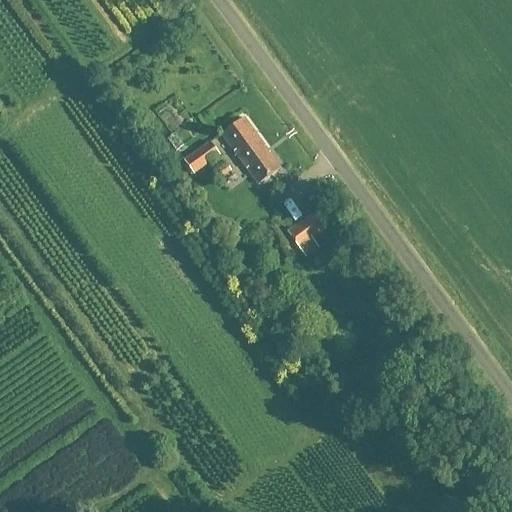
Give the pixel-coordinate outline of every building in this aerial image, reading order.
[(243,120),(220,136),(257,187),(279,170),(243,120)] [(218,157),(209,144),(183,163),(193,176),(218,157)] [(229,172),(224,164),(212,173),(218,181),(229,172)] [(324,232),(312,216),(286,234),(304,259),(317,250),(311,241),(324,232)] [(421,389),(435,379),(427,369),(414,379),(421,389)]
